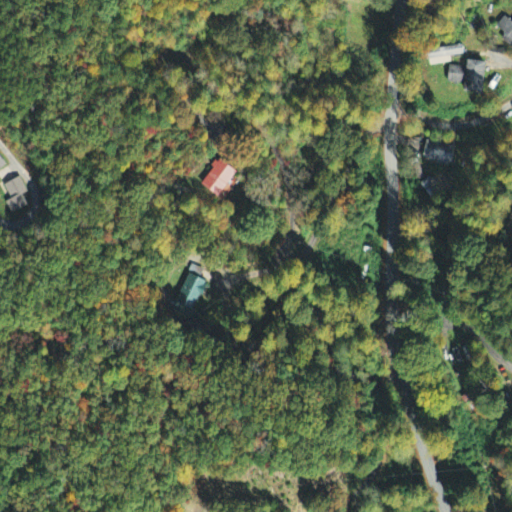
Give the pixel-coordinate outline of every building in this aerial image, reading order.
[(511,47),(511,23),(503,18),(497,28),(506,33),(502,42),(511,47)] [(431,66),(451,65),(451,56),(464,56),(463,48),(431,50),(431,66)] [(487,62),(468,62),(468,68),(449,67),(448,84),(467,85),(467,93),(487,94),(487,62)] [(423,162),(451,166),(454,147),(425,143),(423,162)] [(201,186),(219,199),(237,172),(219,160),(201,186)] [(29,207),(24,196),(28,194),(21,178),(5,186),(12,201),(7,203),(13,215),(29,207)] [(511,217),(501,233),(511,241),(511,217)]
